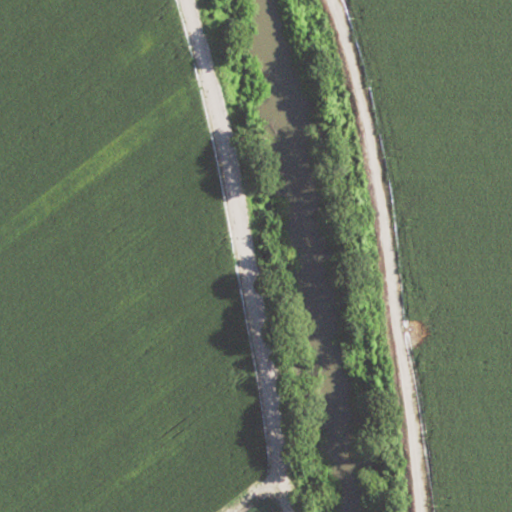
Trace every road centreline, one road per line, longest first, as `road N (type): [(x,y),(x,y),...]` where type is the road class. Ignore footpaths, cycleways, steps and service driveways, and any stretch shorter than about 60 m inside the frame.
road 1 (track): [(417,511),(364,125),(329,0)]
road 2 (track): [(197,0),(236,152),(285,511)]
